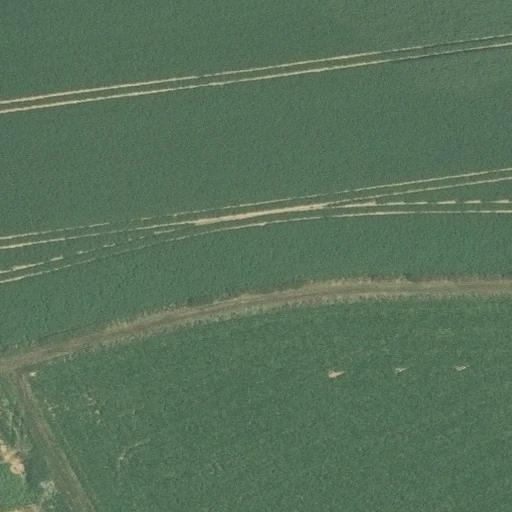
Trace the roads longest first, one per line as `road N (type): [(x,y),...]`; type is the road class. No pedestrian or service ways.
road 1 (track): [(0,368),(272,290),(511,289)]
road 2 (track): [(0,376),(75,511)]
